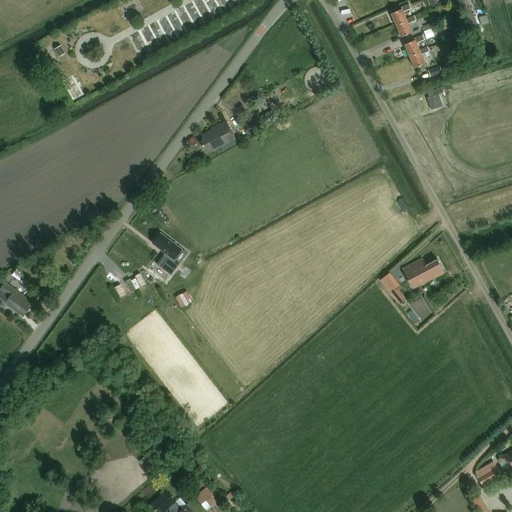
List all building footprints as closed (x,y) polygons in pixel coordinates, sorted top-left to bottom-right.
[(472,14),(467,0),(458,0),(460,7),(462,7),(469,31),(477,29),(473,14),(472,14)] [(402,9),(391,14),(396,26),(407,21),(406,20),(403,13),(411,9),(409,5),(401,8),(402,9)] [(407,21),(396,26),(401,38),(412,33),(408,24),(416,21),(414,17),(406,20),(407,21)] [(450,29),(464,24),(462,18),(448,24),(450,29)] [(450,30),(450,29),(448,24),(432,29),(434,36),(450,30)] [(415,40),(404,45),(410,57),(420,52),(420,51),(417,44),(424,40),(422,36),(415,39),(415,40)] [(60,46),(55,49),(59,57),(65,54),(60,46)] [(420,52),(410,57),(415,69),(425,64),(422,55),(429,52),(427,48),(420,51),(420,52)] [(431,77),(442,73),(440,67),(429,71),(431,77)] [(431,109),(443,105),(439,95),(444,93),(442,88),(428,93),(430,98),(427,99),(431,109)] [(207,155),(236,140),(226,122),(212,129),(213,130),(201,136),(204,141),(200,143),(207,155)] [(153,244),(167,254),(168,254),(172,257),(180,246),(161,233),(153,244)] [(402,270),(413,289),(444,273),(437,260),(426,266),(422,259),(402,270)] [(13,274),(21,279),(25,273),(18,268),(13,274)] [(123,298),(149,284),(142,272),(116,285),(123,298)] [(400,286),(390,273),(380,280),(399,305),(405,301),(396,289),(400,286)] [(171,283),(177,295),(188,289),(182,278),(171,283)] [(29,306),(31,303),(5,284),(0,290),(0,306),(3,308),(5,304),(23,317),(30,307),(29,306)] [(511,451),(503,457),(511,471),(511,470),(511,451)] [(484,487),(501,477),(495,467),(478,476),(484,487)] [(217,500),(214,495),(208,489),(196,499),(201,505),(206,501),(209,506),(217,500)] [(183,510),(166,491),(151,505),(157,511),(164,511),(166,510),(167,511),(192,511),(188,506),(183,510)]
